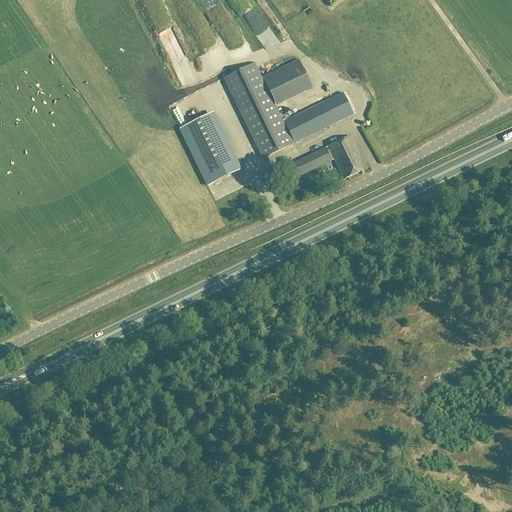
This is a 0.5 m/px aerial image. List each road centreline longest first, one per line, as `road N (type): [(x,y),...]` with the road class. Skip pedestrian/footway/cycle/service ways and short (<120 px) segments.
road 1 (unclassified): [(0,353),(511,109)]
road 2 (trunk): [(45,366),(511,141)]
road 3 (track): [(226,511),(142,337)]
